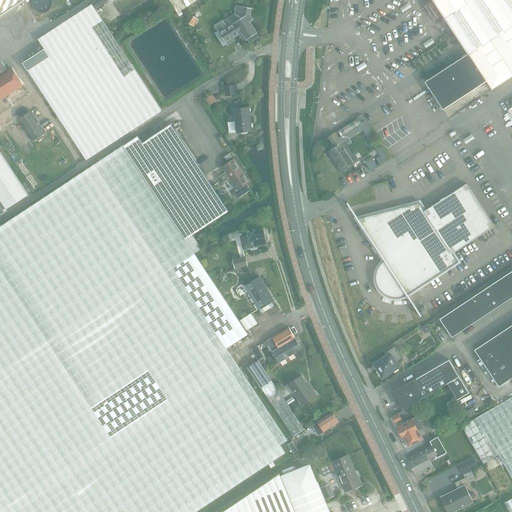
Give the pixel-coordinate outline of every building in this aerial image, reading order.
[(0,0),(0,215),(6,212),(6,211),(5,210),(27,195),(0,153),(0,13),(19,0),(0,0)] [(96,0),(93,2),(91,3),(91,4),(95,9),(109,0),(96,0)] [(114,0),(120,12),(142,0),(114,0)] [(168,0),(178,13),(195,0),(168,0)] [(511,0),(431,0),(467,53),(424,82),(443,110),(486,81),(492,91),(511,77),(511,0)] [(131,65),(95,9),(91,4),(37,39),(46,53),(49,57),(27,71),(52,108),(85,160),(109,144),(161,111),(131,65)] [(222,21),(214,26),(226,45),(230,43),(234,40),(233,38),(233,37),(241,32),(246,40),(256,33),(252,27),(249,22),(252,20),(249,15),(251,9),(244,7),(240,19),(226,28),(222,21)] [(16,41),(35,28),(23,10),(0,24),(0,31),(3,37),(11,32),(16,41)] [(193,26),(197,18),(193,15),(188,23),(193,26)] [(0,81),(3,86),(18,77),(12,67),(7,70),(0,59),(0,81)] [(0,100),(23,86),(18,77),(3,86),(0,81),(0,100)] [(225,96),(237,95),(236,85),(224,86),(225,96)] [(229,133),(237,133),(251,131),(249,108),(238,109),(237,101),(230,102),(231,110),(234,110),(236,122),(228,123),(229,133)] [(0,118),(11,113),(7,105),(0,108),(0,118)] [(45,134),(30,111),(18,119),(34,141),(45,134)] [(357,118),(338,131),(341,137),(343,136),(361,124),(358,118),(357,118)] [(139,133),(124,143),(194,251),(194,252),(201,248),(192,234),(228,211),(171,122),(143,140),(139,133)] [(341,172),(355,163),(360,159),(346,139),(341,142),(334,133),(327,138),(334,148),(328,152),(341,172)] [(0,140),(2,144),(8,140),(6,136),(0,139),(0,140)] [(0,223),(0,376),(194,251),(124,143),(93,163),(15,214),(0,223)] [(373,150),(379,163),(388,158),(382,145),(373,150)] [(229,153),(224,157),(227,161),(232,157),(229,153)] [(372,158),(365,163),(370,171),(376,167),(377,166),(372,158)] [(220,184),(228,179),(236,190),(233,192),(237,199),(250,190),(246,184),(249,182),(234,159),(221,167),(224,173),(216,178),(220,184)] [(399,204),(400,207),(356,219),(384,261),(380,265),(377,269),(375,274),(375,280),(376,285),(379,290),(382,294),(387,297),(392,298),(397,299),(402,298),(407,295),(458,262),(452,253),(494,226),(466,183),(425,211),(419,202),(407,205),(406,203),(399,204)] [(267,242),(268,242),(267,236),(265,237),(263,230),(254,232),(254,230),(242,233),(242,234),(240,235),(243,250),(251,248),(251,250),(257,249),(257,247),(267,244),(267,242)] [(0,511),(192,511),(285,452),(280,444),(287,440),(231,355),(226,348),(247,334),(194,252),(194,251),(0,376),(0,511)] [(234,268),(247,265),(245,257),(232,260),(234,268)] [(511,275),(510,272),(500,279),(511,297),(511,275)] [(259,277),(244,286),(258,310),(259,309),(261,312),(263,313),(273,307),(273,305),(272,302),(273,302),(259,277)] [(500,279),(490,285),(502,304),(511,297),(500,279)] [(490,285),(480,292),(492,310),(502,304),(490,285)] [(480,292),(460,305),(472,324),(492,310),(480,292)] [(460,305),(450,312),(462,330),(472,324),(460,305)] [(452,337),(462,330),(450,312),(439,319),(452,337)] [(251,313),(240,321),(246,331),(257,323),(251,313)] [(421,327),(421,328),(425,334),(431,330),(427,324),(427,323),(421,327)] [(278,363),(301,349),(289,328),(266,342),(278,363)] [(511,340),(504,330),(494,336),(507,355),(511,350),(511,340)] [(494,336),(484,343),(497,361),(507,355),(494,336)] [(474,350),(486,368),(497,361),(484,343),(474,350)] [(398,362),(403,359),(395,346),(384,353),(386,356),(374,364),(378,370),(376,371),(380,376),(382,375),(382,377),(392,371),(393,372),(398,369),(397,368),(401,365),(398,362)] [(509,380),(511,377),(511,362),(507,355),(497,361),(509,380)] [(304,429),(258,360),(247,367),(293,437),(304,429)] [(449,360),(438,366),(448,383),(457,400),(469,393),(449,360)] [(499,386),(509,380),(497,361),(486,368),(499,386)] [(402,410),(448,383),(438,366),(392,393),(402,410)] [(301,405),(316,395),(310,385),(308,387),(301,376),(287,385),(301,405)] [(472,420),(461,426),(484,464),(498,455),(511,478),(511,396),(495,406),(476,417),(472,420)] [(318,435),(338,422),(332,412),(312,426),(318,435)] [(417,417),(412,419),(403,423),(398,413),(392,417),(395,423),(397,422),(399,426),(397,427),(399,430),(397,431),(399,436),(401,435),(403,439),(404,438),(408,447),(423,439),(418,430),(423,428),(417,417)] [(305,431),(296,437),(298,440),(307,435),(305,431)] [(446,452),(440,442),(437,437),(430,441),(432,445),(407,459),(415,476),(433,466),(429,459),(436,455),(437,457),(446,452)] [(289,445),(295,454),(299,451),(294,442),(289,445)] [(345,492),(361,485),(348,455),(319,468),(323,476),(335,471),(345,492)] [(473,458),(459,465),(463,474),(478,467),(473,458)] [(329,511),(310,463),(280,475),(295,511),(329,511)] [(221,511),(295,511),(280,475),(279,473),(221,511)] [(459,504),(475,497),(472,492),(468,494),(465,487),(470,484),(467,477),(455,483),(458,489),(441,497),(447,511),(452,511),(461,508),(459,504)] [(329,484),(321,487),(324,496),(332,493),(329,484)]
